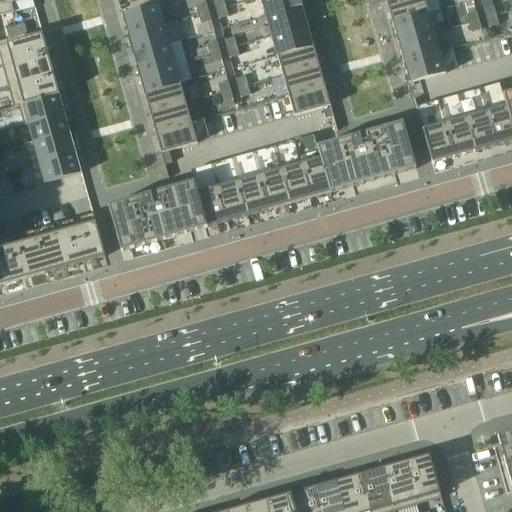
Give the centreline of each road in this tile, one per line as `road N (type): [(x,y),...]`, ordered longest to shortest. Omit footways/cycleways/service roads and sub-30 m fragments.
road 1 (residential): [(511,173),(0,317)]
road 2 (primary): [(488,261),(0,397)]
road 3 (primary): [(0,442),(405,329)]
road 4 (residential): [(450,425),(136,511)]
